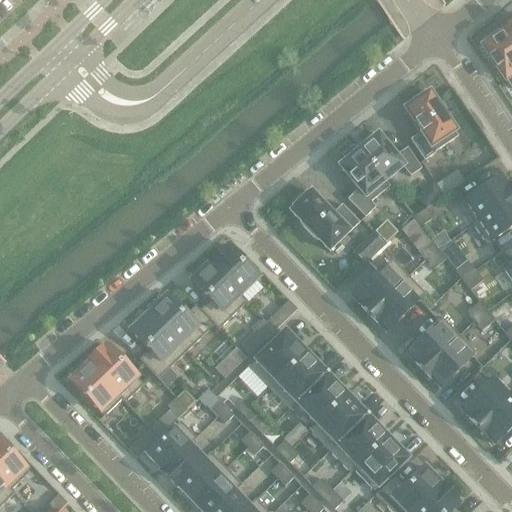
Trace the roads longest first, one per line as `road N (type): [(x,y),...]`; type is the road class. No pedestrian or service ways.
road 1 (residential): [(229,211),(511,498)]
road 2 (residential): [(229,211),(439,41)]
road 3 (residential): [(26,379),(229,211)]
road 4 (residential): [(154,511),(26,379)]
road 5 (residential): [(129,103),(150,100),(263,0)]
road 6 (residential): [(107,511),(0,401)]
road 7 (residential): [(511,149),(439,41)]
